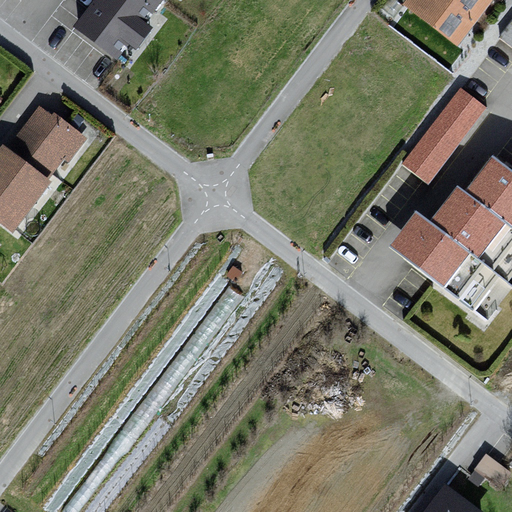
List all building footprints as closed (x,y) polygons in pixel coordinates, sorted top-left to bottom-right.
[(93,0),(67,35),(113,69),(128,49),(134,54),(147,38),(139,32),(162,0),(93,0)] [(459,45),(491,0),(405,0),(403,4),(459,45)] [(484,108),(461,91),(406,165),(429,182),(484,108)] [(2,153),(0,155),(0,229),(11,237),(65,163),(71,167),(88,144),(38,113),(6,157),(2,153)] [(511,173),(494,160),(467,196),(511,229),(511,173)] [(459,190),(432,225),(498,275),(507,282),(511,274),(511,229),(467,196),(459,190)] [(418,215),(395,247),(398,249),(473,306),(498,275),(432,225),(423,218),(418,215)] [(510,477),(486,460),(474,477),(498,494),(510,477)] [(471,511),(442,490),(424,511),(471,511)]
